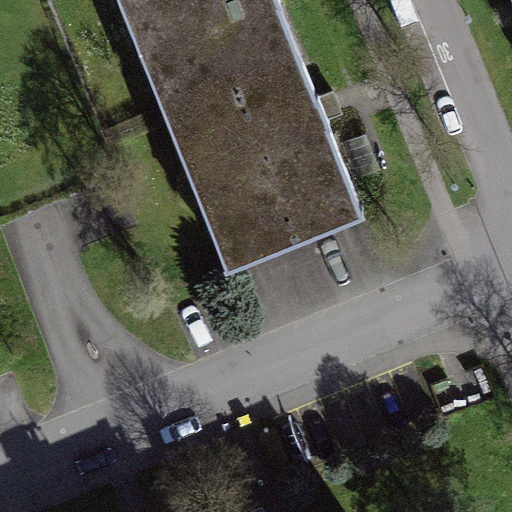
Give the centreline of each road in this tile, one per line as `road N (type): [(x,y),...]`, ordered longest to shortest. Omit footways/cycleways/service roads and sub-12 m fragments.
road 1 (residential): [(511,265),(0,476)]
road 2 (residential): [(511,203),(428,0)]
